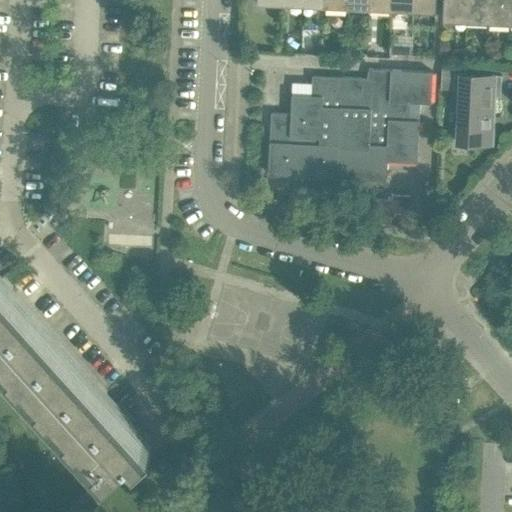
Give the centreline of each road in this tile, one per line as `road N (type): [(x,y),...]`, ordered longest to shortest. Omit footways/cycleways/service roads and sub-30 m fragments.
road 1 (residential): [(424,290),(237,229),(217,213),(203,167),(212,0)]
road 2 (unclassified): [(424,290),(511,188)]
road 3 (residential): [(511,379),(424,290)]
